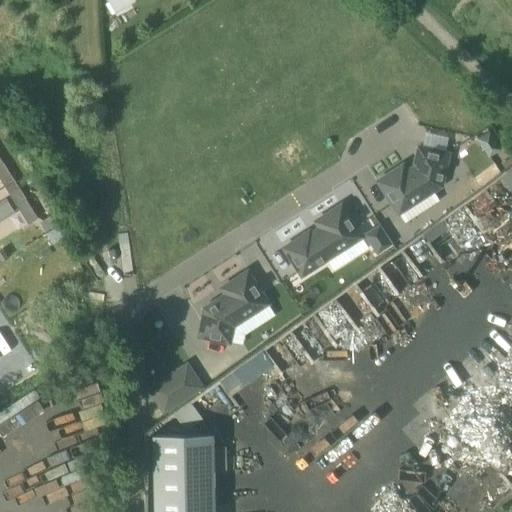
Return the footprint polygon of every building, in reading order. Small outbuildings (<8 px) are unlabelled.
[(489,156),(501,148),(490,131),(478,138),(489,156)] [(398,213),(410,205),(441,185),(447,153),(418,147),(414,167),(415,168),(408,172),(403,165),(378,181),(398,213)] [(0,180),(4,187),(14,180),(3,162),(0,163),(0,180)] [(4,187),(16,205),(26,199),(14,180),(4,187)] [(449,225),(436,215),(412,246),(417,249),(422,243),(447,262),(470,231),(477,237),(499,208),(489,200),(486,203),(476,196),(468,205),(474,210),(463,225),(454,219),(449,225)] [(0,202),(0,221),(16,211),(7,198),(0,202)] [(361,237),(360,235),(341,205),(316,221),(321,228),(311,235),(309,232),(284,248),(301,275),(361,237)] [(392,243),(379,223),(364,232),(376,253),(392,243)] [(382,315),(423,271),(395,245),(354,290),(382,315)] [(232,326),(255,311),(267,303),(247,272),(222,288),(227,295),(220,299),(219,299),(205,308),(199,336),(229,342),(232,326)] [(230,395),(271,361),(259,347),(218,381),(230,395)] [(151,383),(167,405),(203,379),(187,357),(151,383)] [(351,385),(370,367),(362,358),(343,376),(351,385)] [(388,364),(273,447),(296,480),(411,396),(388,364)] [(216,511),(216,422),(156,422),(156,511),(216,511)]
